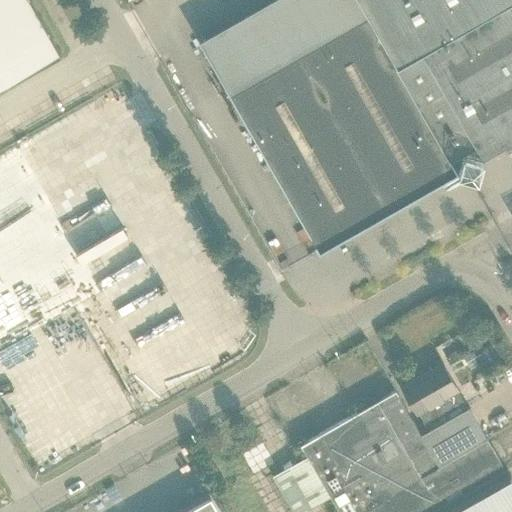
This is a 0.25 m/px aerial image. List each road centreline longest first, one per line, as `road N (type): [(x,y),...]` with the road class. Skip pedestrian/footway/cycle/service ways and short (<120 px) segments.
road 1 (unclassified): [(99,0),(298,351)]
road 2 (unclassified): [(24,511),(298,351)]
road 3 (unknown): [(0,123),(197,0)]
road 4 (unclassified): [(298,351),(469,256)]
